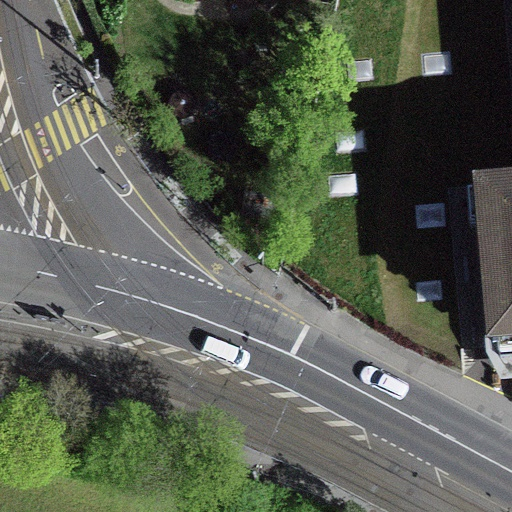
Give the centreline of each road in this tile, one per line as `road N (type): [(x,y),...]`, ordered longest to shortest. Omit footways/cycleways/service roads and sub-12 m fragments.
road 1 (secondary): [(95,282),(290,353),(511,471)]
road 2 (secondary): [(0,59),(25,153),(95,282)]
